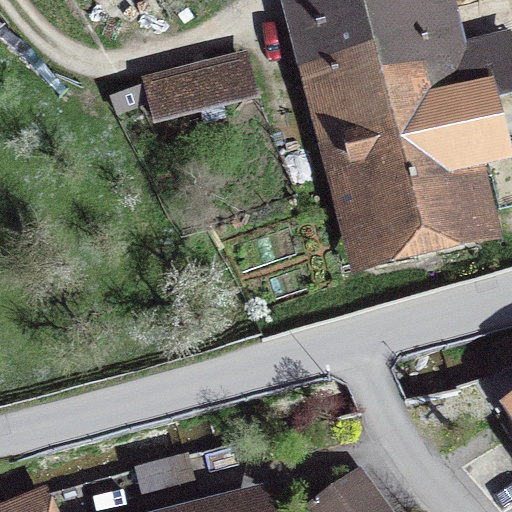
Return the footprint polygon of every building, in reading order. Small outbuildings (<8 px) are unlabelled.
[(307,0),(374,255),(471,231),(455,164),(507,152),(494,101),(511,96),(511,60),(507,38),(461,50),(448,0),(307,0)] [(147,88),(156,123),(254,98),(245,63),(147,88)] [(511,386),(511,370),(502,372),(511,386)] [(382,511),(358,478),(312,511),(382,511)] [(45,511),(40,500),(9,511),(45,511)]
